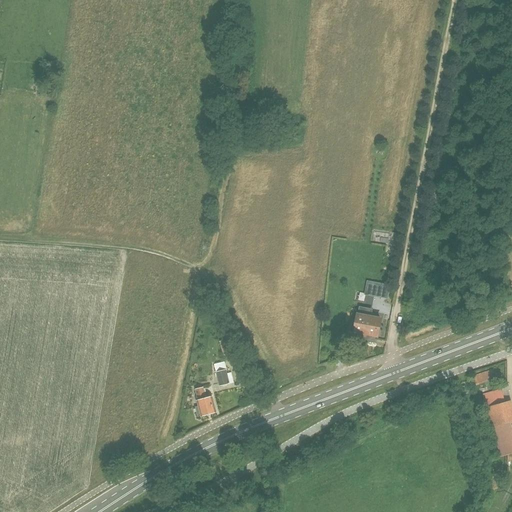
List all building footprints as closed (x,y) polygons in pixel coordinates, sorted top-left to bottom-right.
[(389,285),(382,284),(380,296),(387,297),(389,285)] [(377,335),(380,318),(369,316),(370,310),(359,308),(358,314),(354,333),(361,335),(362,332),(377,335)] [(220,342),(224,355),(234,352),(230,339),(220,342)] [(220,386),(229,383),(224,362),(215,364),(220,386)] [(217,412),(212,397),(206,398),(203,387),(196,389),(199,400),(197,401),(199,406),(195,407),(198,417),(201,416),(217,412)] [(492,427),(501,457),(511,453),(511,425),(511,422),(492,427)]
